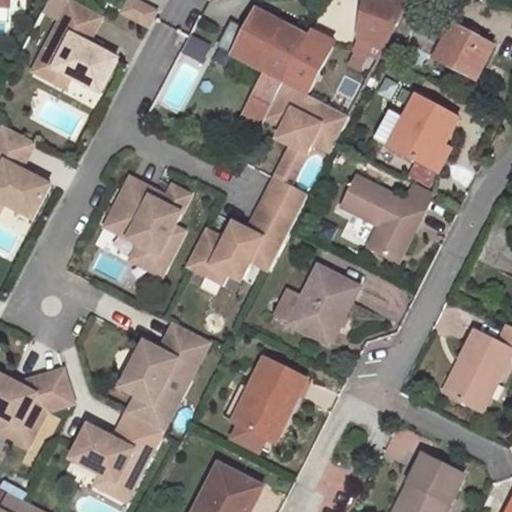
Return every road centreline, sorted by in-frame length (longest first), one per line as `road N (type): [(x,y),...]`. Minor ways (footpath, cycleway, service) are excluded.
road 1 (residential): [(511,163),(487,188),(399,360),(352,394),(504,462)]
road 2 (residential): [(51,314),(38,277),(188,0)]
